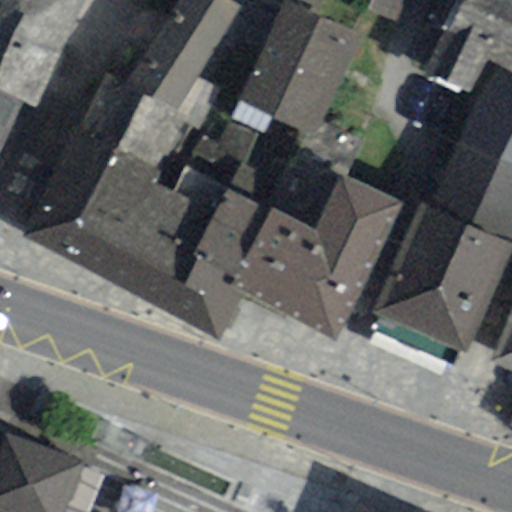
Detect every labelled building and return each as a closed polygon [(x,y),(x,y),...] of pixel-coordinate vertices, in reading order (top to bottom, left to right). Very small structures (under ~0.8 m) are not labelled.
[(0,0),(0,118),(16,83),(34,91),(74,0),(0,0)] [(310,122),(272,205),(190,163),(178,189),(149,177),(181,114),(171,109),(237,3),(231,0),(180,0),(128,82),(107,71),(30,224),(217,322),(240,272),(332,321),(393,189),(335,163),(347,137),(310,122)] [(282,0),(237,112),(264,122),(273,102),(314,119),(357,27),(318,10),(322,0),(282,0)] [(406,22),(416,0),(381,0),(377,10),(406,22)] [(483,54),(500,62),(388,297),(463,333),(511,231),(511,0),(457,0),(428,62),(470,82),(483,54)] [(511,320),(500,347),(511,352),(511,320)] [(0,511),(51,511),(73,456),(4,430),(0,440),(0,511)]
